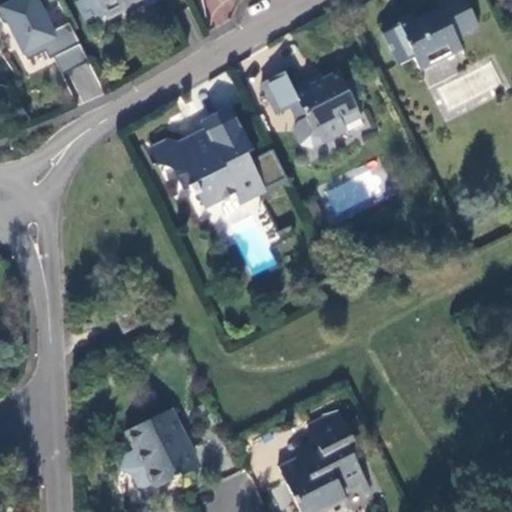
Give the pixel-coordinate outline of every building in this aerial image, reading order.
[(50,0),(5,0),(0,2),(0,4),(26,72),(43,65),(40,58),(53,53),(60,71),(86,61),(70,18),(60,22),(50,0)] [(126,13),(152,0),(96,0),(105,16),(122,7),(126,13)] [(380,31),(398,66),(413,59),(419,70),(440,59),(438,54),(458,45),(454,38),(477,27),(463,0),(442,0),(435,3),(438,7),(411,20),(410,17),(380,31)] [(320,146),(326,158),(335,154),(329,141),(345,133),(334,113),(354,104),(338,72),(293,95),(282,73),(260,84),(275,115),(289,107),(297,123),(293,132),(300,147),(310,151),(320,146)] [(246,147),(227,111),(201,124),(208,137),(184,149),(163,143),(149,150),(157,165),(186,174),(191,185),(188,187),(192,197),(198,195),(205,209),(236,193),(252,198),(285,181),(269,150),(246,161),(243,155),(246,147)] [(113,319),(121,335),(138,327),(130,310),(113,319)] [(183,442),(167,411),(124,434),(133,451),(123,456),(117,472),(129,476),(135,488),(140,490),(150,485),(152,489),(193,469),(182,450),(179,452),(176,446),(183,442)] [(277,468),(297,511),(320,511),(344,500),(342,496),(365,484),(349,452),(355,448),(336,412),(305,426),(318,453),(300,461),(298,458),(277,468)]
